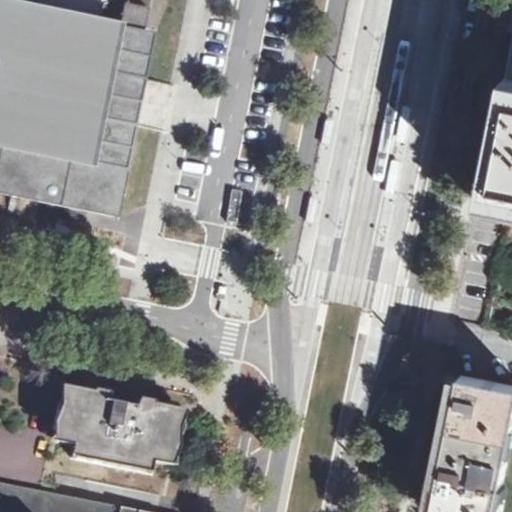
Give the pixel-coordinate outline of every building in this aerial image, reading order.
[(0,0),(0,190),(118,216),(128,170),(97,164),(125,25),(123,25),(30,6),(0,0)] [(511,0),(508,0),(494,70),(511,73),(511,0)] [(123,25),(125,25),(146,30),(149,9),(127,4),(123,25)] [(97,164),(128,170),(141,107),(157,32),(146,30),(125,25),(97,164)] [(511,73),(494,70),(474,166),(468,191),(476,192),(509,199),(511,199),(511,73)] [(147,80),(144,100),(170,105),(173,84),(147,80)] [(396,135),(402,136),(408,108),(402,106),(396,135)] [(323,145),(326,146),(331,123),(325,122),(320,145),(323,145)] [(385,190),(390,191),(397,163),(391,162),(385,190)] [(307,223),(310,224),(315,201),(309,200),(305,223),(307,223)] [(511,424),(511,384),(464,375),(447,459),(439,497),(495,508),(511,424)] [(73,394),(65,433),(80,437),(76,454),(155,471),(160,452),(171,455),(179,415),(73,394)] [(146,511),(0,483),(0,508),(19,511),(146,511)]
